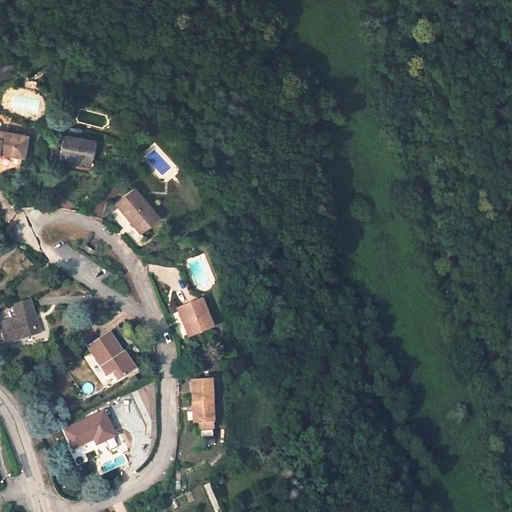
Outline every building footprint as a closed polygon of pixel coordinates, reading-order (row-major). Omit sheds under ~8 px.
[(67,127),(66,133),(82,136),(83,130),(67,127)] [(0,152),(23,157),(27,136),(0,131),(0,152)] [(89,162),(93,141),(62,136),(59,157),(89,162)] [(157,217),(133,188),(115,204),(138,232),(157,217)] [(40,332),(29,300),(13,305),(17,317),(0,323),(0,326),(5,344),(40,332)] [(212,327),(201,300),(177,309),(188,337),(212,327)] [(124,357),(108,333),(87,348),(106,375),(115,370),(120,377),(134,368),(125,356),(124,357)] [(211,422),(210,381),(191,382),(192,422),(198,422),(198,430),(212,429),(211,422)] [(113,437),(103,412),(65,429),(73,448),(101,436),(103,441),(113,437)]
